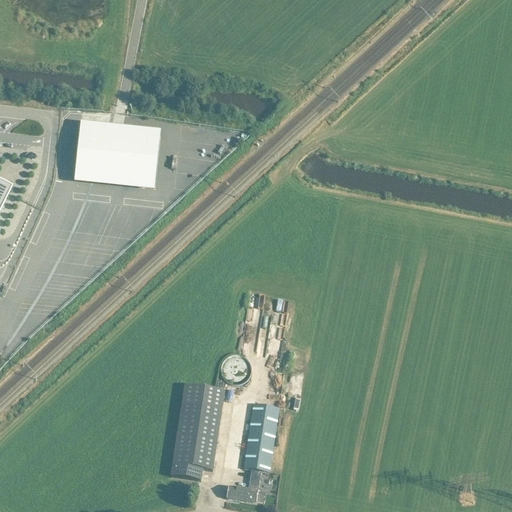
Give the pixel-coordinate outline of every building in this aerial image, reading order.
[(0,212),(8,194),(0,189),(0,212)] [(246,308),(245,328),(252,328),(252,316),(260,316),(260,308),(246,308)] [(304,336),(305,327),(295,326),(295,336),(304,336)] [(220,371),(220,372),(220,374),(220,375),(220,377),(221,379),(222,380),(222,381),(223,382),(224,383),(226,384),(226,385),(228,386),(229,386),(231,387),(232,387),(234,387),(235,387),(236,387),(238,387),(239,387),(241,386),(242,386),(243,385),(245,384),(245,383),(246,382),(247,381),(248,380),(249,378),(249,377),(249,375),(250,374),(250,372),(250,370),(249,369),(249,368),(249,367),(248,365),(247,364),(246,363),(245,362),(244,361),(243,360),(241,359),(240,358),(238,358),(236,358),(235,357),(233,357),(232,358),(230,358),(229,359),(228,359),(227,360),(225,361),(224,362),(223,363),(222,364),(222,365),(221,367),(220,368),(220,370),(220,371)] [(286,377),(286,387),(299,387),(299,378),(286,377)] [(213,473),(225,393),(185,387),(172,467),(203,472),(213,473)] [(284,399),(298,400),(298,390),(284,389),(284,399)] [(261,474),(269,475),(278,411),(254,406),(244,471),(251,472),(248,491),(228,488),(226,500),(256,505),(256,503),(264,504),(266,494),(258,493),(261,474)] [(203,472),(172,467),(171,478),(201,483),(203,472)]
